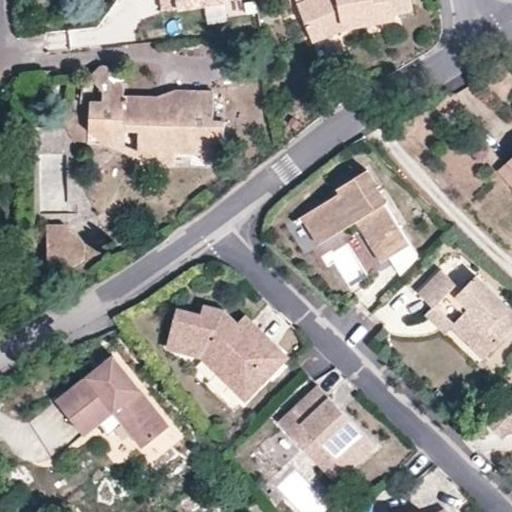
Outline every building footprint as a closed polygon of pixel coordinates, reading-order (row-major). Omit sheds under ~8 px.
[(232,2),(231,0),(159,0),(161,14),(232,2)] [(306,0),(299,3),(314,42),(343,31),(342,25),(372,19),(373,24),(399,19),(398,14),(417,10),(414,0),(306,0)] [(89,101),(89,132),(121,133),(122,126),(142,127),(141,161),(141,163),(175,165),(176,153),(201,154),(201,160),(223,160),(225,120),(214,120),(215,92),(177,89),(175,107),(157,106),(157,97),(124,95),(124,86),(103,66),(97,67),(87,76),(102,92),(101,101),(89,101)] [(177,89),(157,97),(157,106),(175,107),(177,89)] [(103,144),(141,161),(142,127),(122,126),(121,133),(89,132),(103,144)] [(511,185),(511,166),(509,163),(499,172),(511,185)] [(364,213),(389,254),(411,241),(367,168),(339,185),(341,189),(307,209),(323,238),(357,218),(364,213)] [(323,238),(307,209),(301,213),(317,242),(323,238)] [(380,259),(389,254),(364,213),(357,218),(380,259)] [(46,224),(47,244),(85,242),(63,223),(46,224)] [(85,242),(47,244),(48,265),(76,264),(86,259),(85,242)] [(435,305),(452,287),(458,282),(444,268),(421,291),(435,305)] [(511,308),(476,274),(457,292),(470,305),(453,322),(486,354),(511,327),(511,308)] [(457,292),(452,287),(435,305),(453,322),(470,305),(457,292)] [(389,301),(396,317),(423,305),(416,289),(389,301)] [(250,333),(238,322),(225,309),(205,304),(202,315),(178,308),(168,345),(203,355),(249,396),(281,363),(271,353),(279,344),(259,325),(250,333)] [(247,313),(238,322),(250,333),(259,325),(247,313)] [(271,353),(281,363),(290,354),(279,344),(271,353)] [(96,376),(91,371),(56,399),(83,434),(112,410),(119,404),(134,424),(128,429),(142,445),(169,425),(113,354),(98,366),(103,372),(96,376)] [(98,366),(91,371),(96,376),(103,372),(98,366)] [(316,437),(347,470),(374,444),(317,384),(280,420),(305,447),(316,437)] [(511,427),(511,397),(487,423),(502,437),(511,427)] [(119,404),(112,410),(128,429),(134,424),(119,404)] [(123,423),(102,432),(116,464),(136,454),(123,423)] [(336,480),(347,470),(316,437),(305,447),(336,480)]
